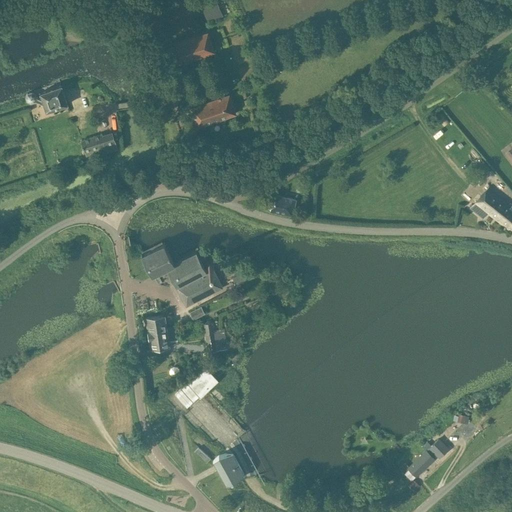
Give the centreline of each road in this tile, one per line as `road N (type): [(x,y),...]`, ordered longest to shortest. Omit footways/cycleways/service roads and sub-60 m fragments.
road 1 (unclassified): [(216,199),(269,188),(511,27)]
road 2 (tertiary): [(216,199),(304,226),(511,241)]
road 3 (unclassified): [(207,511),(145,430),(117,237)]
road 4 (tertiary): [(171,511),(0,448)]
road 5 (track): [(181,480),(158,486),(140,476),(97,423),(81,376)]
road 6 (unclassified): [(419,511),(511,436)]
